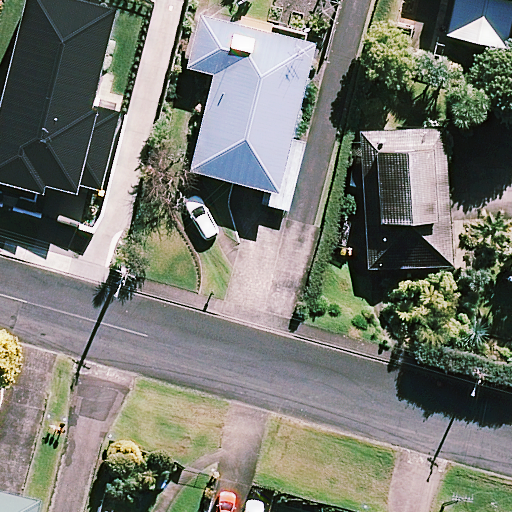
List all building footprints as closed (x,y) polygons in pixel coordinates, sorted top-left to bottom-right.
[(160,0),(6,0),(0,27),(0,85),(52,98),(57,79),(138,97),(160,0)] [(511,0),(454,0),(447,33),(504,46),(511,9),(511,0)] [(311,40),(200,15),(188,67),(212,72),(190,170),(278,190),(311,40)] [(446,136),(356,138),(357,183),(364,183),(365,265),(449,263),(446,136)] [(0,511),(27,511),(30,504),(0,496),(0,511)]
